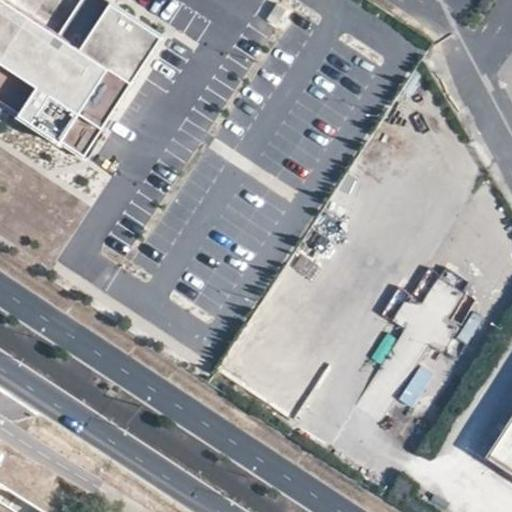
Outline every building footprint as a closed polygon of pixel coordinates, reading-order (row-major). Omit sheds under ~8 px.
[(111,0),(0,0),(0,100),(78,152),(159,31),(111,0)] [(269,18),(278,25),(289,9),(280,2),(269,18)] [(305,415),(343,432),(365,384),(327,367),(305,415)] [(431,456),(462,415),(452,407),(421,448),(431,456)] [(511,413),(483,458),(511,476),(511,413)]
